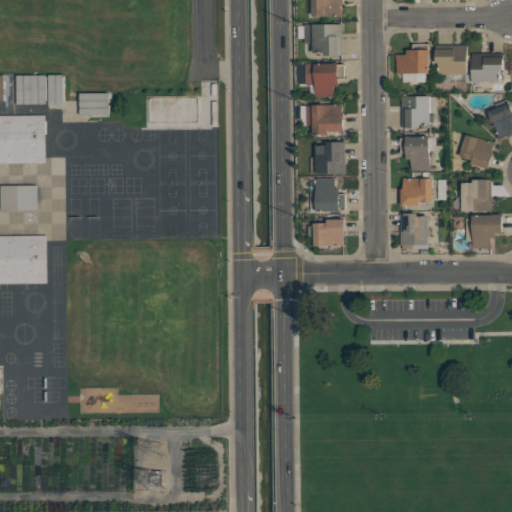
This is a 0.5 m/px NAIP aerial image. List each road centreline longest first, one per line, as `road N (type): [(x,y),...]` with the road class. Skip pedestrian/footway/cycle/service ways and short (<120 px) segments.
road 1 (residential): [(369,0),(375,272)]
road 2 (tertiary): [(283,272),(280,0)]
road 3 (tertiary): [(285,511),(283,272)]
road 4 (tertiary): [(242,273),(243,511)]
road 5 (residential): [(283,272),(511,274)]
road 6 (tertiary): [(239,0),(241,170)]
road 7 (residential): [(370,20),(511,20)]
